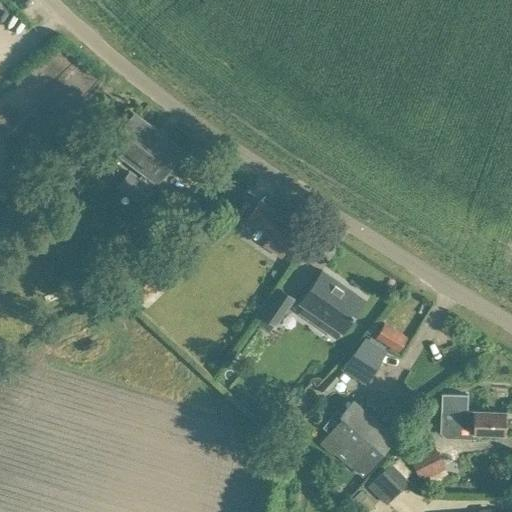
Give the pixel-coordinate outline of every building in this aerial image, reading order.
[(141,175),(140,177),(129,169),(128,170),(129,171),(117,187),(140,204),(181,150),(158,133),(160,131),(157,128),(155,131),(134,115),(122,131),(112,145),(133,161),(130,165),(141,175)] [(260,201),(249,217),(248,218),(271,234),(262,245),(280,258),(301,229),(260,201)] [(120,279),(137,303),(184,269),(167,245),(120,279)] [(322,271),(311,287),(300,303),(342,332),(365,300),(322,271)] [(261,316),(274,326),(293,298),(280,289),(261,316)] [(376,336),(399,350),(407,337),(384,323),(376,336)] [(365,338),(341,368),(366,383),(386,351),(365,338)] [(473,432),(485,433),(505,434),(506,412),(467,411),(468,395),(442,394),(441,411),(446,411),(446,426),(474,427),(473,432)] [(357,469),(356,470),(362,475),(395,436),(394,435),(391,439),(363,415),(365,412),(354,402),(353,401),(341,415),(336,411),(324,426),(330,432),(322,442),(333,452),(342,442),(369,465),(362,473),(357,469)] [(293,405),(288,411),(296,417),(301,411),(293,405)] [(409,455),(421,480),(445,468),(434,443),(409,455)] [(390,461),(367,486),(387,503),(409,478),(390,461)]
